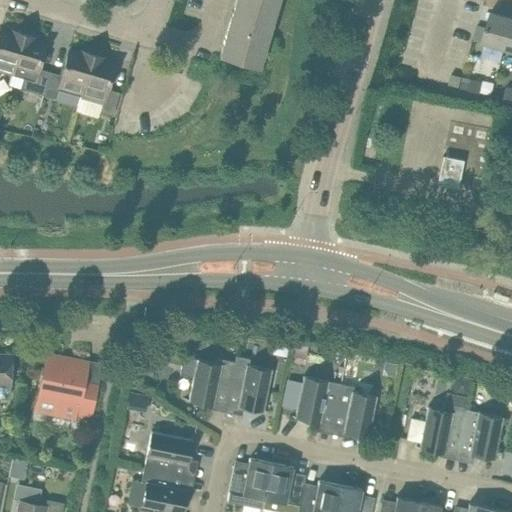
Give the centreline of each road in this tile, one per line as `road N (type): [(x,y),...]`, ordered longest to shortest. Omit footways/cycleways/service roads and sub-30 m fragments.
road 1 (residential): [(206,511),(215,470),(231,439),(243,435),(511,498)]
road 2 (residential): [(309,256),(323,172),(372,0)]
road 3 (tertiary): [(309,256),(196,255),(84,276)]
road 4 (tertiary): [(84,276),(305,286)]
road 5 (residential): [(158,0),(144,29),(22,0)]
road 6 (tertiary): [(438,310),(408,290),(309,256)]
road 7 (tertiary): [(305,286),(438,310)]
road 8 (residential): [(124,336),(0,323)]
